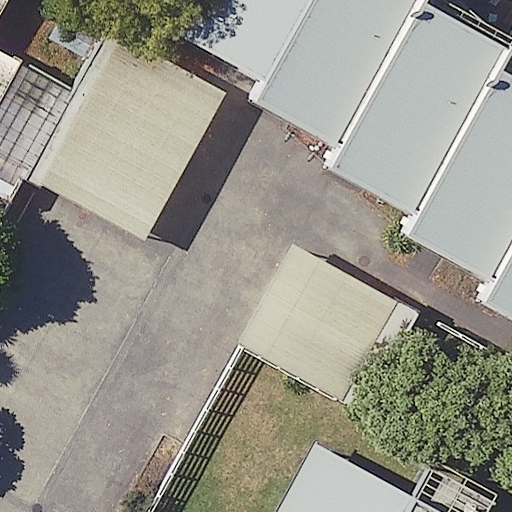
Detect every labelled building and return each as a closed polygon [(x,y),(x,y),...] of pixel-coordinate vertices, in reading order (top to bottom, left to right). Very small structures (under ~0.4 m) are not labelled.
[(0,0),(0,90),(17,60),(0,50),(0,8),(4,0),(0,0)] [(174,0),(159,31),(246,76),(234,98),(320,142),(309,165),(394,209),(382,231),(469,276),(458,297),(511,325),(511,68),(496,60),(504,45),(417,0),(174,0)] [(219,93),(105,32),(27,181),(140,241),(219,93)] [(407,313),(292,248),(238,343),(353,408),(407,313)] [(450,511),(310,438),(271,511),(450,511)]
